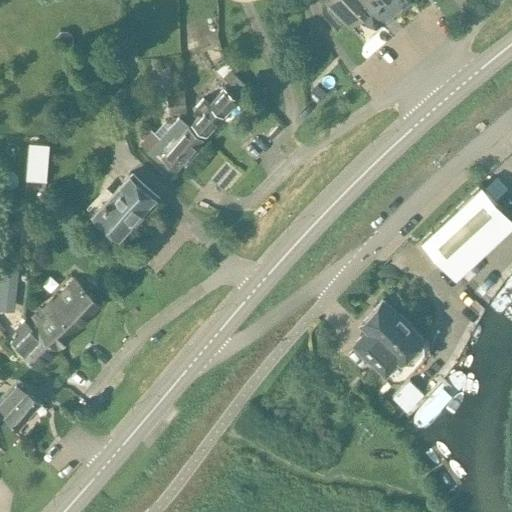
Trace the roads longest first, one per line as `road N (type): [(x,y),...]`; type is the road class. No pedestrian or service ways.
road 1 (tertiary): [(60,511),(313,223),(446,96)]
road 2 (residential): [(259,198),(328,138),(411,85),(446,96)]
